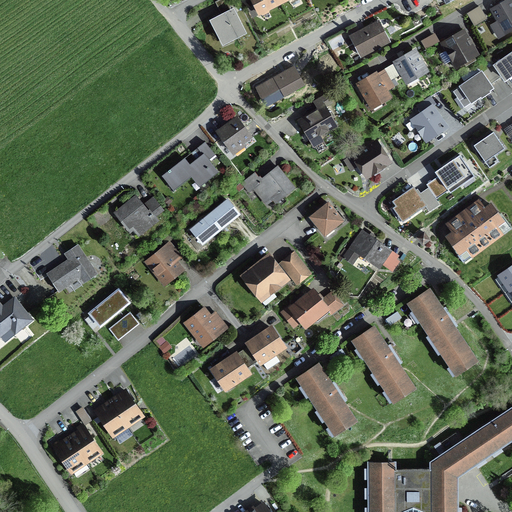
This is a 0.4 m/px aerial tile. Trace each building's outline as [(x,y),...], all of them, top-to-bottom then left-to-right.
[(251,0),(259,15),(260,14),(262,16),(268,12),(268,10),(287,0),(290,0),(291,0),(292,0),(251,0)] [(504,33),(511,28),(511,3),(510,0),(508,0),(491,10),(504,33)] [(474,27),(487,19),(479,6),(466,14),(474,27)] [(225,43),(242,34),(238,25),(240,24),(236,15),(234,17),(231,12),(213,20),(225,43)] [(358,54),(387,39),(378,22),(350,37),(358,54)] [(449,38),(450,39),(442,44),(451,59),(450,60),(455,69),(463,64),(462,62),(476,55),(463,32),(456,36),(456,34),(449,38)] [(421,42),(425,49),(437,42),(433,36),(421,42)] [(424,71),(414,52),(395,63),(406,81),(424,71)] [(511,53),(494,66),(504,81),(511,75),(511,53)] [(283,96),(303,85),(293,68),(256,89),(261,100),(279,89),(283,96)] [(480,97),(482,99),(490,93),(488,91),(491,89),(480,73),(453,92),(463,108),(480,97)] [(379,102),(388,97),(375,75),(357,85),(369,105),(378,100),(379,102)] [(326,95),(314,102),(319,110),(299,122),(310,141),(335,125),(324,108),(331,104),(326,95)] [(423,133),(427,140),(445,128),(439,120),(440,118),(438,115),(436,115),(431,108),(413,120),(418,127),(416,130),(419,133),(423,133)] [(231,151),(249,137),(236,119),(218,133),(231,151)] [(507,148),(493,129),(472,144),(486,164),(507,148)] [(392,162),(377,139),(352,156),(367,179),(392,162)] [(214,156),(208,148),(204,143),(196,149),(201,155),(188,165),(183,159),(161,176),(173,191),(198,171),(207,182),(217,173),(208,161),(214,156)] [(293,189),(277,168),(260,181),(254,173),(241,183),(249,193),(253,189),(266,205),(279,194),(282,198),(293,189)] [(393,208),(402,221),(425,205),(413,187),(393,200),(396,206),(393,208)] [(162,211),(153,198),(143,206),(135,197),(114,214),(124,225),(127,223),(138,236),(156,221),(154,218),(162,211)] [(191,230),(201,244),(238,214),(227,201),(191,230)] [(502,222),(489,205),(483,209),(478,203),(448,226),(452,232),(447,237),(459,254),(466,249),(471,255),(500,233),(495,227),(502,222)] [(310,218),(324,235),(341,221),(327,204),(310,218)] [(361,253),(380,266),(391,251),(362,231),(349,249),(359,256),(361,253)] [(423,233),(417,238),(421,245),(428,240),(423,233)] [(69,260),(46,275),(57,292),(80,277),(84,283),(96,275),(76,246),(64,254),(69,260)] [(164,284),(181,270),(164,249),(147,263),(164,284)] [(309,274),(293,254),(280,264),(290,276),(297,270),(303,278),(309,274)] [(269,292),(285,279),(268,257),(243,277),(257,294),(263,294),(267,290),(269,292)] [(511,267),(500,276),(511,292),(511,267)] [(89,314),(99,326),(128,303),(118,290),(89,314)] [(317,322),(329,312),(312,291),(291,308),(289,306),(281,313),(286,318),(294,312),(305,326),(312,321),(317,322)] [(439,313),(442,311),(428,291),(408,304),(455,374),(475,361),(468,350),(465,352),(439,313)] [(20,328),(30,320),(13,299),(0,309),(0,334),(16,322),(20,328)] [(205,343),(220,331),(203,310),(186,324),(197,338),(200,336),(205,343)] [(118,339),(137,324),(129,315),(110,329),(118,339)] [(383,350),(386,348),(373,328),(353,341),(393,402),(413,388),(403,373),(400,375),(383,350)] [(283,347),(270,329),(247,344),(260,363),(283,347)] [(248,373),(235,355),(212,370),(225,389),(248,373)] [(328,387),(331,385),(317,365),(297,378),(335,434),(354,421),(347,410),(344,412),(328,387)] [(125,392),(114,399),(107,404),(96,411),(112,436),(141,417),(125,392)] [(82,407),(75,412),(84,425),(91,421),(82,407)] [(455,511),(456,491),(455,476),(504,444),(502,442),(507,438),(509,440),(511,438),(511,408),(438,458),(431,463),(431,469),(393,470),(393,463),(369,464),(368,511),(455,511)] [(100,453),(83,428),(79,431),(60,444),(54,448),(71,472),(100,453)] [(464,439),(458,431),(435,447),(440,455),(464,439)]
